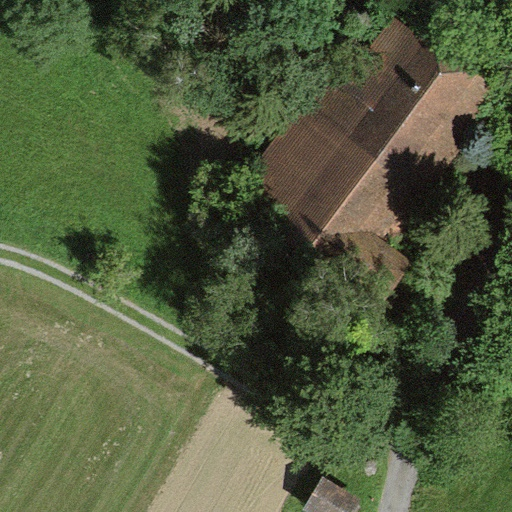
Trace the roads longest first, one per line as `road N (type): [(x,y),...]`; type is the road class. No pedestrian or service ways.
road 1 (track): [(426,384),(379,417),(310,422),(80,294),(0,261)]
road 2 (residential): [(511,229),(426,384),(386,511)]
